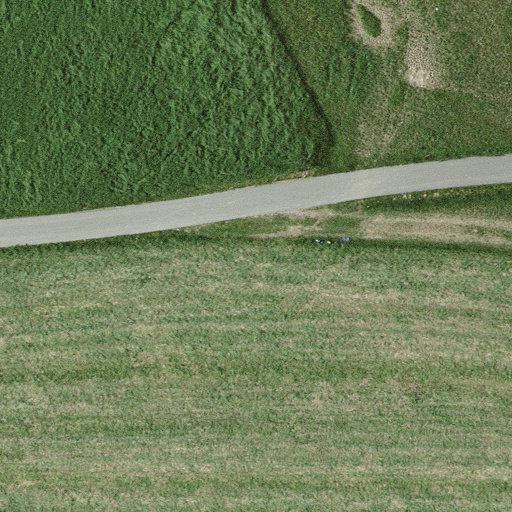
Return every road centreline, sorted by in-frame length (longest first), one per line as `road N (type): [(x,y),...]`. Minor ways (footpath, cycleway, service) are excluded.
road 1 (unclassified): [(0,230),(511,168)]
road 2 (track): [(150,214),(511,238)]
